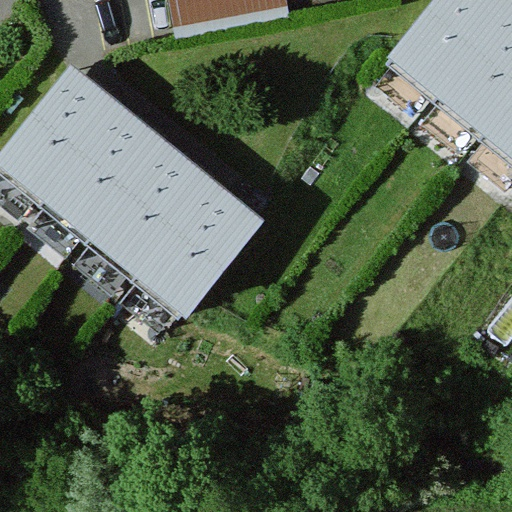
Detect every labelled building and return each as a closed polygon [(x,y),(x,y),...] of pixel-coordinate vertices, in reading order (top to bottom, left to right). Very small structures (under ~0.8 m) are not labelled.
[(285,0),(168,0),(175,34),(287,12),(285,0)] [(511,2),(509,0),(436,0),(383,68),(430,105),(511,2)] [(511,100),(511,2),(430,105),(478,143),(511,100)] [(120,102),(72,65),(0,156),(0,175),(38,205),(120,102)] [(511,100),(478,143),(511,170),(511,100)] [(168,140),(120,102),(38,205),(86,243),(168,140)] [(215,178),(168,140),(86,243),(134,281),(215,178)] [(262,215),(215,178),(134,281),(180,318),(262,215)]
